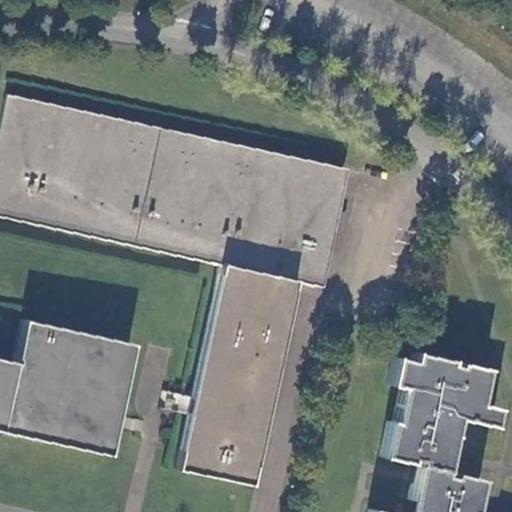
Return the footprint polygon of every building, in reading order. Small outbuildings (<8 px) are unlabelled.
[(61,92),(59,103),(130,119),(133,108),(61,92)] [(344,166),(6,93),(0,119),(0,213),(219,261),(175,467),(247,483),(293,276),(297,261),(303,262),(306,252),(324,256),(344,166)] [(319,282),(324,256),(306,252),(303,262),(297,261),(293,276),(319,282)] [(0,428),(105,451),(129,341),(19,318),(10,360),(0,358),(0,428)] [(449,357),(414,349),(412,359),(395,355),(388,384),(400,387),(394,421),(388,420),(380,456),(408,462),(409,458),(417,460),(409,502),(414,504),(412,511),(375,511),(369,511),(473,511),(480,479),(453,472),(452,477),(444,475),(452,433),(447,432),(451,415),(492,424),(495,406),(479,402),(486,369),(458,362),(457,364),(448,362),(449,357)]
